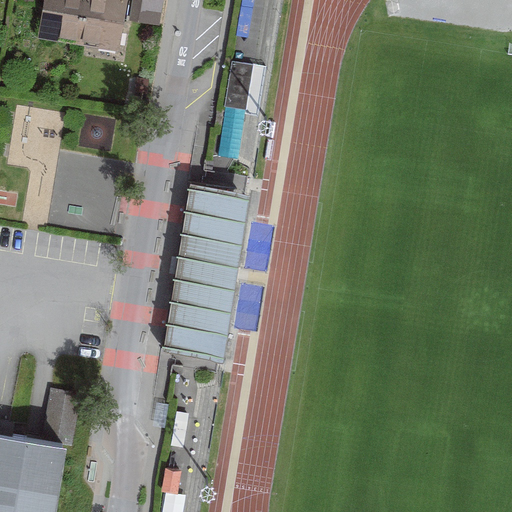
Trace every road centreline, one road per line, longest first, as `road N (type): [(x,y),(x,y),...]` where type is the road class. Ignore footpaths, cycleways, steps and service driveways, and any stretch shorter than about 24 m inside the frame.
road 1 (track): [(370,0),(339,64),(268,511)]
road 2 (residential): [(186,31),(130,302),(114,425),(133,456),(123,511)]
